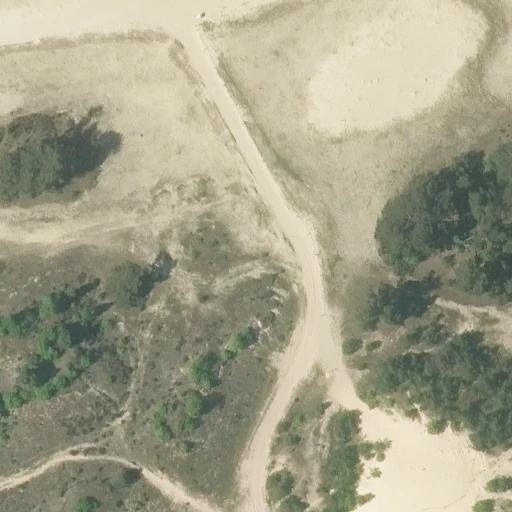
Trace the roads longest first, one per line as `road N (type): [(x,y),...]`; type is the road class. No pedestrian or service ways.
road 1 (track): [(160,0),(311,250),(320,308),(313,343),(259,441),(255,511)]
road 2 (track): [(282,0),(0,43)]
